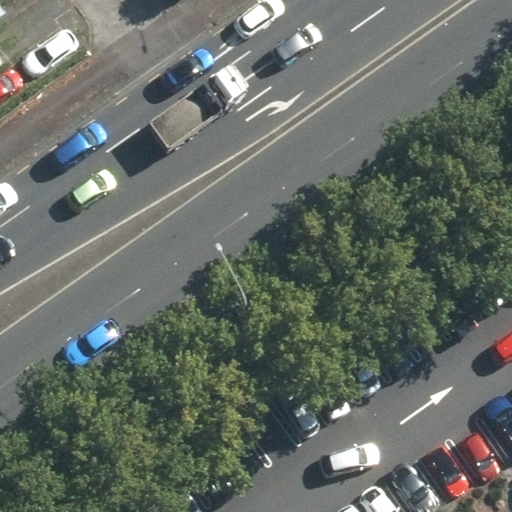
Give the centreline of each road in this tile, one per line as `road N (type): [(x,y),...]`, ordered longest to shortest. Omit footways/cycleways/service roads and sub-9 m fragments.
road 1 (primary): [(511,23),(0,386)]
road 2 (primary): [(0,237),(364,0)]
